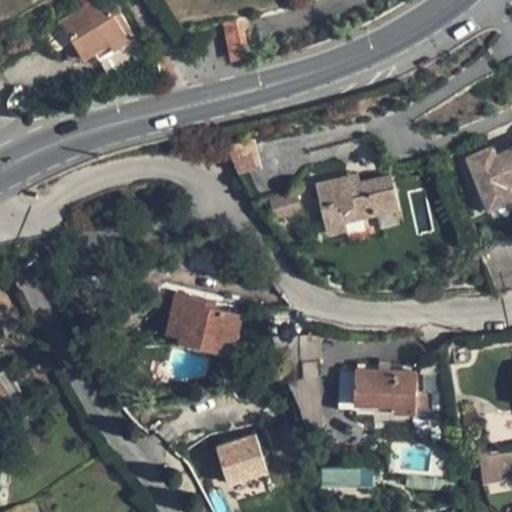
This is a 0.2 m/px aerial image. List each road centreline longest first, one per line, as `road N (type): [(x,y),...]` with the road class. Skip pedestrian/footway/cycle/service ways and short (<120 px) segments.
road 1 (residential): [(0,216),(18,223),(42,217),(68,191),(109,171),(157,162),(190,169),(226,192),(291,277),(328,301),(465,316),(511,308)]
road 2 (secondary): [(0,168),(85,130),(280,83),(371,50),(456,0)]
